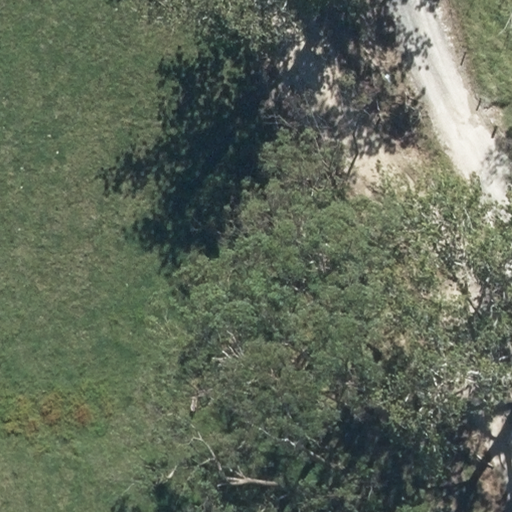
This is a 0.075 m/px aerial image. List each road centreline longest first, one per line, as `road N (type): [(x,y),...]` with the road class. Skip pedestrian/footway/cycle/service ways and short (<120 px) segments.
road 1 (unknown): [(286,0),(511,484)]
road 2 (unknown): [(511,165),(449,134),(411,98),(371,0)]
